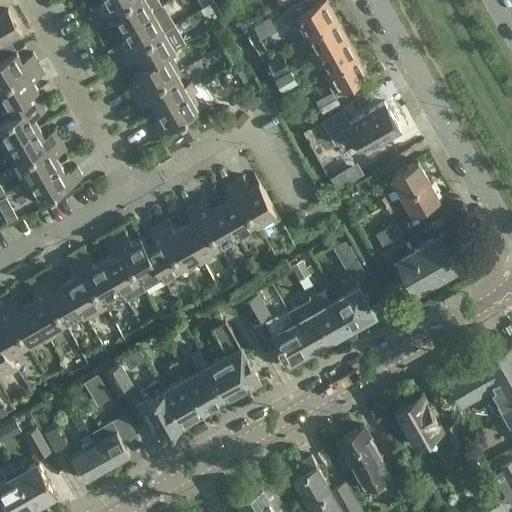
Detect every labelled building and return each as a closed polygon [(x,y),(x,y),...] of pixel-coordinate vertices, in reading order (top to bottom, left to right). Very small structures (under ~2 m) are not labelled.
[(104,0),(94,6),(99,16),(127,0),(104,0)] [(157,0),(127,0),(99,16),(105,26),(116,20),(121,28),(161,6),(157,0)] [(326,0),(322,0),(313,5),(310,0),(298,0),(286,7),(292,18),(297,27),(300,25),(306,35),(337,18),(326,0)] [(121,53),(164,29),(173,24),(162,5),(161,6),(121,28),(126,37),(115,43),(121,53)] [(8,39),(21,32),(8,9),(0,13),(0,58),(14,50),(8,39)] [(271,15),(253,25),(261,38),(278,28),(271,15)] [(308,47),(313,55),(347,36),(337,18),(306,35),(312,45),(308,47)] [(173,24),(164,29),(121,53),(126,63),(138,57),(142,65),(134,70),(175,48),(164,30),(173,25),(173,24)] [(321,62),(327,72),(357,55),(347,36),(313,55),(318,64),(321,62)] [(134,95),(176,72),(180,70),(170,52),(175,49),(175,48),(134,70),(139,79),(128,85),(134,95)] [(17,49),(14,50),(0,58),(0,85),(37,62),(32,53),(22,58),(17,49)] [(283,55),(271,61),(278,75),(290,69),(283,55)] [(329,84),(334,93),(368,74),(357,55),(327,72),(333,82),(329,84)] [(7,106),(34,91),(39,88),(34,78),(44,72),(37,62),(0,85),(0,109),(6,106),(7,106)] [(278,75),(275,77),(282,90),(297,81),(290,69),(278,75)] [(156,108),(187,90),(195,86),(192,81),(185,86),(176,72),(134,95),(140,106),(151,99),(156,108)] [(195,86),(187,90),(156,108),(161,117),(149,123),(156,134),(202,108),(194,93),(197,91),(195,86)] [(12,115),(0,121),(0,131),(4,138),(0,140),(0,147),(7,143),(39,125),(34,116),(45,110),(34,91),(7,106),(12,115)] [(332,92),(316,101),(323,112),(339,103),(332,92)] [(366,153),(381,144),(379,142),(401,129),(384,101),(349,121),(343,108),(305,130),(316,148),(332,139),(335,144),(354,132),(366,153)] [(39,125),(7,143),(0,147),(3,153),(10,149),(18,162),(61,137),(55,127),(44,133),(39,125)] [(61,137),(18,162),(25,175),(18,180),(21,185),(61,162),(56,153),(66,147),(61,137)] [(390,175),(401,195),(429,179),(418,160),(390,175)] [(66,171),(61,162),(21,185),(24,190),(28,188),(36,202),(40,200),(83,175),(76,165),(66,171)] [(374,171),(355,182),(361,193),(380,182),(374,171)] [(277,213),(259,180),(250,186),(243,175),(233,181),(258,224),(271,216),(275,223),(281,220),(277,213)] [(401,195),(412,214),(440,197),(429,179),(401,195)] [(243,242),(248,239),(245,232),(258,224),(233,181),(223,186),(229,197),(221,203),(243,242)] [(0,196),(0,200),(9,218),(19,213),(8,192),(0,196)] [(377,199),(381,206),(391,201),(386,193),(377,199)] [(243,242),(221,203),(212,207),(206,196),(196,202),(220,245),(219,246),(222,250),(236,241),(238,245),(243,242)] [(391,201),(381,206),(385,214),(395,208),(391,201)] [(192,219),(183,224),(201,256),(205,263),(211,260),(207,253),(219,246),(220,245),(196,202),(186,208),(192,219)] [(443,214),(431,221),(435,228),(447,220),(443,214)] [(183,224),(175,229),(168,218),(158,224),(183,267),(182,267),(184,271),(198,262),(200,266),(205,263),(201,256),(183,224)] [(396,221),(376,233),(382,245),(403,233),(396,221)] [(154,240),(147,244),(142,236),(141,236),(164,277),(163,278),(167,285),(173,282),(169,274),(182,267),(183,267),(158,224),(149,230),(154,240)] [(455,225),(444,231),(444,230),(397,257),(417,290),(462,263),(456,251),(466,245),(455,225)] [(116,236),(141,280),(145,287),(162,276),(163,278),(164,277),(141,236),(132,241),(126,230),(116,236)] [(112,253),(103,258),(126,297),(131,294),(127,287),(141,280),(116,236),(106,242),(112,253)] [(346,241),(334,248),(345,267),(347,267),(348,268),(358,262),(346,241)] [(103,258),(95,263),(88,252),(78,257),(105,304),(119,297),(121,300),(126,297),(103,258)] [(107,307),(105,304),(78,257),(68,263),(74,274),(66,280),(88,318),(107,307)] [(302,258),(291,264),(299,279),(308,274),(311,273),(310,272),(314,270),(310,263),(306,265),(302,258)] [(66,280),(57,284),(51,273),(41,279),(66,323),(79,315),(83,321),(88,318),(66,280)] [(66,323),(41,279),(31,285),(37,296),(28,301),(47,334),(51,340),(55,337),(52,330),(66,323)] [(335,295),(353,325),(374,313),(357,282),(335,295)] [(258,289),(239,299),(252,322),(270,311),(258,289)] [(332,337),(353,325),(335,295),(323,302),(316,290),(307,295),(309,298),(332,337)] [(47,334),(28,301),(20,306),(13,295),(3,300),(28,344),(31,343),(33,346),(43,340),(45,343),(51,340),(47,334)] [(288,310),(311,349),(332,337),(309,298),(288,310)] [(28,344),(3,300),(0,302),(0,338),(14,363),(15,363),(10,355),(28,344)] [(219,310),(208,316),(214,325),(224,319),(219,310)] [(157,313),(141,323),(145,330),(162,320),(157,313)] [(214,357),(234,392),(259,378),(240,342),(239,343),(225,318),(214,325),(212,326),(226,350),(214,357)] [(272,331),(289,362),(311,349),(293,319),(272,331)] [(0,371),(9,366),(13,373),(18,370),(15,363),(14,363),(0,338),(0,371)] [(489,386),(511,425),(511,426),(511,338),(448,375),(463,401),(489,386)] [(139,347),(123,356),(129,368),(145,358),(139,347)] [(190,371),(210,406),(234,392),(214,357),(207,361),(199,347),(190,352),(199,366),(190,371)] [(165,385),(185,420),(210,406),(190,371),(185,374),(177,360),(169,364),(177,378),(165,385)] [(120,362),(106,370),(119,392),(133,385),(120,362)] [(99,400),(113,392),(99,368),(85,375),(99,400)] [(152,394),(138,402),(148,419),(150,418),(160,435),(182,423),(182,422),(185,420),(165,385),(160,376),(147,384),(152,394)] [(101,400),(109,416),(125,408),(117,392),(101,400)] [(415,445),(442,431),(421,393),(393,408),(415,445)] [(107,464),(130,451),(112,419),(89,433),(107,464)] [(450,420),(441,426),(451,444),(461,439),(450,420)] [(362,488),(390,473),(363,424),(339,438),(349,457),(344,459),(362,488)] [(55,426),(45,432),(55,450),(66,444),(55,426)] [(35,428),(26,432),(37,452),(46,446),(35,428)] [(107,464),(89,433),(81,437),(86,445),(71,454),(84,477),(107,464)] [(311,455),(302,460),(307,468),(293,476),(314,511),(362,511),(344,480),(330,488),(311,455)] [(15,470),(35,504),(56,492),(37,458),(15,470)] [(511,458),(491,470),(511,504),(511,458)] [(0,478),(0,492),(11,511),(20,511),(35,504),(15,470),(0,478)] [(392,476),(404,498),(414,493),(402,471),(392,476)] [(286,511),(269,481),(238,498),(245,511),(286,511)] [(483,511),(504,511),(499,503),(483,511)]
